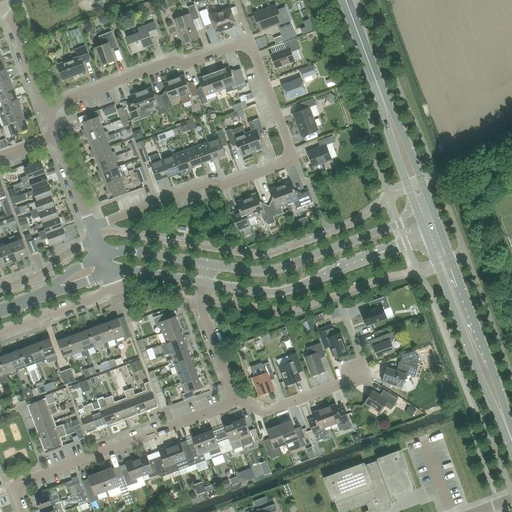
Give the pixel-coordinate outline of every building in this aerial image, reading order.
[(416,0),(417,3),(410,5),(413,12),(416,11),(418,17),(415,18),(417,24),(420,23),(423,30),(420,31),(422,37),(425,36),(428,42),(424,43),(425,44),(426,44),(428,51),(427,51),(428,52),(431,51),(433,58),(430,59),(432,65),(436,64),(438,70),(435,71),(437,77),(440,76),(443,83),(439,84),(442,90),(449,88),(452,97),(464,93),(447,46),(450,45),(446,35),(443,36),(429,0),(416,0)] [(192,20),(199,18),(194,5),(187,7),(190,14),(173,20),(182,44),(199,37),(192,20)] [(261,30),(280,23),(274,7),(255,14),(261,30)] [(215,33),(236,26),(229,8),(209,16),(215,33)] [(151,39),(158,36),(153,22),(137,29),(139,34),(127,38),(133,54),(141,51),(141,49),(153,45),(151,39)] [(110,50),(117,47),(111,32),(98,36),(102,45),(95,48),(102,65),(114,61),(110,50)] [(291,53),(300,49),(296,38),(282,43),(285,49),(270,55),(275,68),(294,61),(291,53)] [(82,62),(89,59),(85,46),(76,49),(79,56),(57,65),(63,80),(85,71),(82,62)] [(506,56),(498,59),(505,77),(511,74),(511,65),(508,56),(506,56)] [(490,62),(488,63),(495,81),(505,77),(498,59),(490,62)] [(486,64),(478,67),(485,85),(495,81),(488,63),(486,64)] [(303,78),(316,73),(313,66),(300,71),(303,78)] [(229,67),(218,71),(225,88),(227,93),(233,91),(246,86),(245,81),(240,69),(231,72),(229,67)] [(471,70),(467,71),(474,89),(485,85),(478,67),(471,70)] [(0,82),(10,79),(6,69),(0,71),(0,82)] [(215,92),(225,88),(218,71),(208,75),(215,92)] [(198,96),(196,91),(193,83),(187,85),(184,75),(173,79),(180,97),(182,104),(190,101),(192,98),(198,96)] [(205,96),(215,92),(208,75),(198,78),(202,88),(196,91),(198,96),(201,105),(208,102),(205,96)] [(287,100),(306,93),(300,78),(282,85),(287,100)] [(0,94),(13,89),(10,79),(0,82),(0,94)] [(170,100),(180,97),(173,79),(163,83),(167,93),(161,95),(165,108),(172,105),(170,100)] [(167,112),(165,108),(161,95),(155,97),(151,87),(141,91),(148,109),(153,107),(161,115),(167,112)] [(0,100),(2,105),(17,99),(13,89),(0,94),(0,100)] [(138,113),(148,109),(141,91),(131,95),(134,105),(128,107),(133,120),(139,117),(138,113)] [(309,108),(316,105),(313,98),(300,103),(302,110),(292,114),(301,136),(317,130),(309,108)] [(0,116),(21,109),(17,99),(2,105),(4,110),(0,111),(0,116)] [(234,112),(247,107),(245,101),(232,106),(234,112)] [(123,126),(129,124),(122,107),(116,109),(123,126)] [(9,125),(24,119),(21,109),(0,116),(0,117),(4,127),(9,125)] [(83,134),(102,127),(100,121),(103,120),(99,110),(86,115),(88,120),(82,122),(84,129),(82,130),(83,134)] [(7,137),(28,129),(24,119),(9,125),(4,127),(7,137)] [(245,133),(252,152),(263,148),(258,134),(263,131),(258,119),(248,122),(251,131),(245,133)] [(252,152),(245,133),(242,126),(231,130),(231,129),(225,131),(230,144),(236,142),(241,156),(252,152)] [(89,143),(108,136),(107,131),(104,132),(102,127),(83,134),(84,137),(87,136),(89,143)] [(207,142),(213,159),(225,155),(222,147),(228,145),(222,130),(216,132),(218,138),(207,142)] [(174,133),(157,136),(158,143),(175,139),(174,133)] [(91,154),(109,147),(107,141),(110,140),(108,136),(89,143),(92,150),(89,151),(91,154)] [(326,145),(335,142),(332,136),(317,141),(319,147),(307,152),(313,167),(331,160),(326,145)] [(136,143),(143,163),(150,161),(143,141),(136,143)] [(202,163),(213,159),(207,142),(196,146),(202,163)] [(191,168),(202,163),(196,146),(184,151),(191,168)] [(97,163),(116,156),(114,151),(112,152),(109,147),(91,154),(92,157),(94,157),(97,163)] [(179,172),(191,168),(184,151),(173,155),(179,172)] [(168,176),(179,172),(173,155),(162,159),(168,176)] [(98,174),(117,167),(115,162),(118,161),(116,156),(97,163),(99,170),(97,171),(98,174)] [(156,181),(168,176),(162,159),(150,164),(156,181)] [(22,182),(45,173),(41,163),(24,169),(27,176),(20,178),(22,182)] [(140,182),(146,180),(141,166),(135,169),(140,182)] [(104,184),(124,176),(122,172),(119,173),(117,167),(98,174),(100,178),(102,177),(104,184)] [(32,190),(49,184),(45,173),(22,182),(23,186),(30,184),(32,190)] [(127,193),(122,182),(125,181),(124,176),(104,184),(107,190),(105,191),(106,195),(111,193),(113,198),(127,193)] [(313,202),(308,191),(296,196),(291,181),(280,186),(287,204),(293,202),(296,209),(313,202)] [(36,201),(53,195),(49,184),(32,190),(26,193),(27,197),(34,194),(36,201)] [(280,207),(287,204),(280,186),(269,190),(274,204),(269,206),(273,217),(283,213),(280,207)] [(251,196),(247,198),(254,217),(260,214),(263,221),(266,220),(268,225),(275,222),(273,217),(269,206),(263,208),(258,194),(257,194),(256,192),(250,194),(251,196)] [(55,206),(51,196),(53,195),(36,201),(34,202),(37,209),(30,211),(31,215),(55,206)] [(254,217),(247,198),(236,202),(240,212),(231,215),(237,231),(256,223),(254,217)] [(42,223),(59,217),(55,206),(31,215),(33,219),(40,216),(42,223)] [(2,221),(5,228),(16,224),(13,217),(2,221)] [(45,230),(38,233),(39,236),(63,228),(59,217),(42,223),(45,230)] [(63,228),(39,236),(41,240),(48,238),(50,245),(67,239),(63,228)] [(22,239),(16,241),(14,236),(8,238),(9,240),(17,261),(21,260),(20,257),(28,254),(22,239)] [(32,238),(26,241),(30,252),(37,250),(33,239),(32,238)] [(9,240),(3,242),(4,246),(0,247),(0,249),(6,265),(5,262),(11,260),(12,263),(17,261),(9,240)] [(383,310),(390,308),(386,296),(370,302),(373,309),(362,314),(366,325),(385,318),(383,310)] [(162,333),(179,326),(175,316),(166,319),(164,314),(153,318),(156,328),(160,326),(162,333)] [(118,318),(108,322),(114,339),(116,344),(126,340),(126,339),(131,336),(124,317),(118,319),(118,318)] [(302,323),(306,332),(315,328),(312,319),(302,323)] [(107,342),(114,339),(108,322),(98,326),(106,348),(109,347),(107,342)] [(334,357),(346,352),(343,346),(345,346),(342,338),(341,339),(339,334),(335,335),(331,325),(318,330),(324,348),(330,346),(334,357)] [(103,350),(106,348),(98,326),(88,330),(94,347),(101,344),(103,350)] [(166,343),(183,337),(179,326),(162,333),(166,343)] [(87,349),(94,347),(88,330),(77,334),(86,356),(89,355),(87,349)] [(393,339),(397,338),(394,331),(367,342),(370,348),(373,347),(377,358),(394,351),(391,343),(393,339)] [(82,357),(86,356),(77,334),(67,337),(74,354),(80,352),(82,357)] [(63,358),(74,354),(67,337),(57,341),(63,358)] [(170,353),(186,347),(183,337),(166,343),(160,345),(164,355),(170,353)] [(50,339),(39,342),(46,359),(47,363),(57,359),(56,355),(50,339)] [(140,352),(146,350),(142,339),(136,341),(140,352)] [(35,363),(46,359),(39,342),(29,346),(35,363)] [(319,359),(325,357),(320,343),(306,348),(309,356),(304,357),(311,376),(324,371),(319,359)] [(25,367),(35,363),(29,346),(19,350),(25,367)] [(168,365),(190,357),(186,347),(170,353),(172,359),(167,361),(168,365)] [(15,371),(25,367),(19,350),(9,354),(15,371)] [(144,362),(150,361),(146,350),(140,352),(144,362)] [(411,376),(414,377),(419,363),(415,351),(402,355),(404,361),(404,363),(401,362),(398,369),(396,371),(386,368),(381,381),(398,387),(410,380),(411,376)] [(296,368),(301,366),(296,353),(287,356),(290,363),(279,367),(286,386),(300,380),(296,368)] [(0,360),(5,374),(15,371),(9,354),(0,357),(0,360)] [(177,373),(194,367),(190,357),(168,365),(170,369),(175,367),(177,373)] [(268,381),(275,379),(268,363),(262,365),(265,373),(254,377),(256,382),(254,383),(257,390),(259,390),(261,396),(272,391),(268,381)] [(181,383),(198,377),(194,367),(177,373),(181,383)] [(70,383),(75,381),(70,368),(65,370),(70,383)] [(85,378),(93,375),(90,368),(87,369),(82,371),(85,378)] [(64,385),(70,383),(65,370),(59,372),(64,385)] [(184,401),(195,396),(193,391),(202,387),(198,377),(181,383),(185,393),(182,395),(184,401)] [(46,392),(57,388),(54,381),(44,385),(46,392)] [(156,393),(161,391),(157,381),(152,383),(156,393)] [(147,411),(158,407),(148,382),(144,384),(146,390),(140,393),(147,411)] [(44,385),(43,383),(36,386),(37,388),(34,389),(36,396),(46,392),(44,385)] [(86,383),(78,384),(81,395),(88,393),(86,383)] [(34,389),(31,390),(30,388),(23,390),(24,393),(26,400),(36,396),(34,389)] [(147,411),(140,393),(134,395),(132,388),(128,390),(137,415),(147,411)] [(127,419),(137,415),(128,390),(124,391),(126,398),(119,400),(127,419)] [(167,406),(162,392),(161,391),(156,393),(161,408),(167,406)] [(391,410),(398,399),(386,392),(382,398),(372,391),(364,403),(380,413),(384,406),(391,410)] [(16,403),(26,400),(24,393),(13,397),(16,403)] [(127,419),(119,400),(114,402),(112,396),(108,397),(117,422),(127,419)] [(107,426),(117,422),(108,397),(103,399),(106,406),(100,408),(107,426)] [(31,417),(56,407),(54,402),(48,404),(45,398),(27,405),(31,417)] [(107,426),(100,408),(94,410),(91,403),(87,405),(97,430),(107,426)] [(343,431),(345,430),(351,428),(346,414),(340,416),(336,404),(324,409),(330,425),(336,423),(339,430),(342,429),(343,431)] [(86,434),(97,430),(87,405),(83,407),(86,413),(79,416),(86,434)] [(35,428),(54,421),(52,415),(58,413),(56,407),(31,417),(35,428)] [(324,428),(330,425),(324,409),(312,413),(317,425),(311,427),(316,441),(324,438),(323,436),(326,435),(324,428)] [(243,446),(253,442),(259,440),(255,429),(249,431),(244,418),(234,422),(243,446)] [(40,439),(65,430),(63,425),(56,427),(54,421),(35,428),(40,439)] [(279,425),(286,443),(293,441),(296,449),(307,445),(301,427),(294,429),(291,421),(279,425)] [(227,452),(243,446),(234,422),(223,426),(228,439),(223,441),(227,452)] [(279,446),(286,443),(279,425),(267,430),(270,439),(264,441),(270,459),(282,454),(279,446)] [(65,430),(40,439),(44,451),(62,444),(60,438),(67,435),(65,430)] [(212,430),(202,434),(211,458),(227,452),(223,441),(217,443),(212,430)] [(195,464),(211,458),(202,434),(192,438),(196,451),(191,453),(195,464)] [(195,464),(191,453),(188,446),(182,448),(180,442),(169,446),(178,471),(195,464)] [(161,477),(178,471),(169,446),(158,450),(160,456),(154,458),(160,474),(161,477)] [(376,511),(389,507),(388,504),(394,502),(392,498),(415,490),(414,489),(415,489),(400,450),(399,450),(377,458),(377,460),(364,465),(363,463),(363,462),(323,477),(323,478),(332,501),(334,500),(338,511),(344,511),(366,504),(368,510),(362,511),(376,511)] [(160,474),(154,458),(148,461),(146,455),(136,459),(142,476),(148,474),(149,478),(160,474)] [(136,478),(142,476),(136,459),(125,463),(127,469),(121,471),(122,473),(126,487),(137,482),(136,478)] [(126,487),(122,473),(115,475),(112,468),(100,472),(109,496),(111,497),(128,491),(126,487)] [(90,503),(109,496),(100,472),(88,477),(92,489),(86,492),(90,503)] [(74,485),(78,495),(83,493),(79,483),(74,485)] [(78,495),(74,485),(68,487),(72,497),(78,495)] [(59,498),(53,500),(51,494),(36,500),(39,509),(60,502),(59,498)] [(40,511),(61,511),(64,511),(60,502),(39,509),(40,511)]
